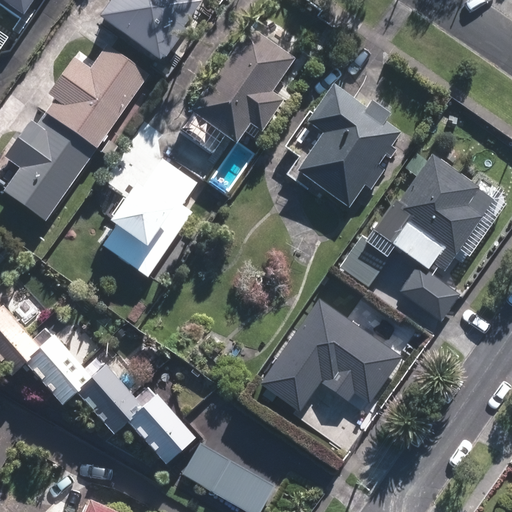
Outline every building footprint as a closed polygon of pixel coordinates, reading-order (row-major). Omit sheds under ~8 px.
[(167,78),(174,68),(161,59),(201,2),(199,0),(109,0),(97,18),(157,61),(152,68),(167,78)] [(261,133),(284,101),(273,93),(296,60),(249,27),(189,112),(236,145),(250,125),(261,133)] [(152,77),(108,46),(91,70),(74,58),(48,94),(56,100),(38,125),(31,120),(4,158),(19,169),(3,192),(46,224),(152,77)] [(295,173),(349,210),(402,133),(332,84),(305,123),(321,134),(295,173)] [(111,159),(120,147),(111,141),(102,153),(111,159)] [(427,161),(418,154),(407,169),(416,176),(390,213),(404,223),(389,244),(419,266),(399,293),(442,324),(462,295),(434,276),(438,270),(444,274),(484,217),(468,207),(480,189),(431,154),(427,161)] [(184,208),(200,185),(163,160),(143,190),(134,184),(108,222),(116,228),(102,248),(148,279),(194,214),(184,208)] [(259,385),(299,414),(323,380),(325,381),(323,384),(349,403),(355,393),(371,405),(404,359),(320,299),(259,385)] [(84,369),(46,327),(32,340),(0,303),(0,365),(9,375),(23,363),(61,405),(75,393),(112,434),(126,421),(165,464),(194,437),(148,386),(134,398),(98,357),(84,369)] [(182,476),(242,511),(260,511),(275,488),(201,444),(182,476)] [(112,511),(88,501),(83,511),(112,511)]
